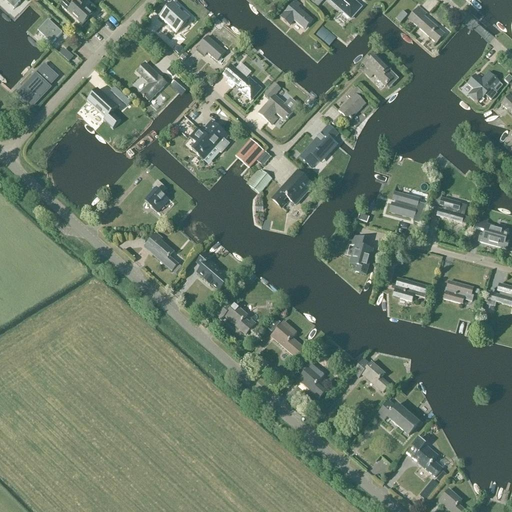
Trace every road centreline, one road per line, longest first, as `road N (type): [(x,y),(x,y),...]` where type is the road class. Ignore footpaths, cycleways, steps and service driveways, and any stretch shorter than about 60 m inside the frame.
road 1 (tertiary): [(397,511),(2,158)]
road 2 (unclassified): [(318,114),(280,153),(130,21)]
road 3 (unclassified): [(2,158),(130,21)]
road 4 (unclassified): [(511,271),(354,229)]
